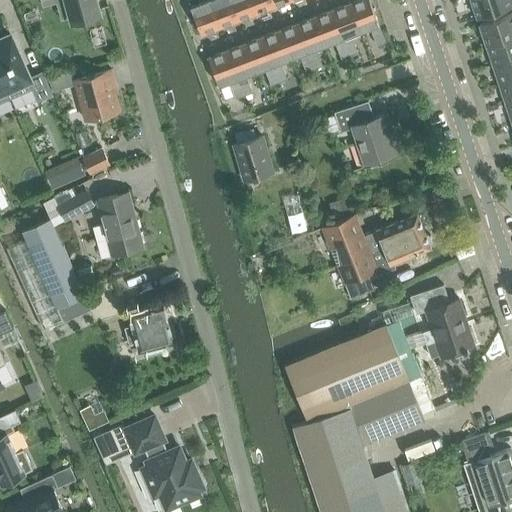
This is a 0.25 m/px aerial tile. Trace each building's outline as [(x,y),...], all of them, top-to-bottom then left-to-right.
[(68,0),(73,16),(74,16),(75,15),(95,10),(96,9),(97,9),(94,0),(68,0)] [(202,34),(221,27),(214,8),(210,0),(201,0),(203,2),(192,7),(195,15),(202,34)] [(210,0),(214,8),(221,27),(239,20),(232,1),(231,0),(210,0)] [(231,0),(232,1),(239,20),(256,13),(251,0),(231,0)] [(251,0),(256,13),(274,7),(271,0),(251,0)] [(370,0),(358,0),(351,3),(358,23),(361,31),(372,27),(378,43),(386,40),(380,24),(377,16),(370,0)] [(511,6),(511,0),(471,0),(477,18),(511,6)] [(352,34),(361,31),(358,23),(351,3),(333,10),(341,29),(344,37),(350,54),(358,50),(352,34)] [(74,16),(73,16),(73,19),(74,20),(75,19),(85,17),(86,16),(97,13),(98,13),(98,12),(97,9),(96,9),(95,10),(75,15),(74,16)] [(342,57),(350,54),(344,37),(341,29),(333,10),(316,16),(323,36),(326,44),(336,40),(342,57)] [(511,12),(479,23),(486,45),(511,36),(511,12)] [(317,48),(326,44),(323,36),(316,16),(298,23),(306,42),(309,51),(315,67),(323,64),(317,48)] [(307,70),(315,67),(309,51),(306,42),(298,23),(281,30),(288,49),(291,57),(301,54),(307,70)] [(281,61),(291,57),(288,49),(281,30),(263,36),(270,56),(274,64),(280,81),(288,78),(281,61)] [(0,76),(9,97),(15,109),(38,98),(38,99),(52,93),(42,71),(29,77),(10,34),(0,38),(0,76)] [(272,84),(280,81),(274,64),(270,56),(263,36),(245,43),(253,62),(256,71),(266,67),(272,84)] [(511,36),(486,45),(493,64),(511,57),(511,36)] [(247,74),(256,71),(253,62),(245,43),(228,50),(235,69),(238,77),(245,95),(253,92),(247,74)] [(237,98),(245,95),(238,77),(235,69),(228,50),(209,57),(217,76),(220,84),(230,81),(237,98)] [(511,57),(493,64),(499,83),(511,79),(511,57)] [(86,118),(121,109),(116,92),(119,92),(113,69),(76,79),(86,118)] [(0,101),(9,97),(0,76),(0,101)] [(58,77),(49,79),(53,92),(61,90),(58,77)] [(511,79),(499,83),(506,103),(511,100),(511,79)] [(335,110),(335,111),(369,100),(375,117),(376,116),(370,99),(335,110)] [(366,165),(401,153),(388,112),(376,116),(375,117),(369,100),(335,111),(342,130),(353,126),(366,165)] [(246,179),(274,170),(264,135),(235,144),(246,179)] [(91,173),(110,165),(103,148),(84,157),(91,173)] [(74,159),(42,174),(49,189),(81,174),(74,159)] [(0,185),(0,207),(8,203),(0,185)] [(87,188),(58,204),(67,221),(96,206),(87,188)] [(113,255),(143,247),(129,192),(99,200),(113,255)] [(299,194),(284,198),(293,232),(308,228),(299,194)] [(347,213),(343,198),(329,202),(333,217),(347,213)] [(419,235),(426,232),(419,213),(364,234),(356,214),(337,221),(325,226),(333,247),(338,245),(341,263),(339,263),(340,265),(352,259),(371,252),(371,253),(376,251),(419,235)] [(92,308),(50,217),(23,230),(27,239),(7,247),(44,328),(63,320),(64,321),(92,308)] [(427,233),(426,232),(419,235),(376,251),(371,253),(371,252),(352,259),(340,265),(348,286),(353,297),(375,288),(371,277),(379,274),(397,267),(395,262),(432,248),(431,245),(434,240),(432,235),(427,233)] [(338,245),(333,247),(339,263),(341,263),(338,245)] [(431,327),(406,335),(411,346),(425,342),(429,355),(439,352),(439,355),(454,350),(472,345),(458,298),(449,301),(443,284),(410,294),(416,312),(425,309),(431,327)] [(167,313),(171,309),(169,303),(164,301),(162,301),(162,300),(128,310),(132,325),(125,327),(129,342),(137,339),(139,349),(173,339),(166,315),(168,314),(167,313)] [(5,309),(0,311),(0,321),(4,332),(13,327),(5,309)] [(407,511),(393,469),(376,475),(364,443),(424,418),(436,412),(398,317),(386,321),(285,360),(307,416),(292,421),(323,511),(407,511)] [(37,379),(25,385),(32,400),(44,395),(37,379)] [(463,395),(452,400),(454,404),(465,399),(463,395)] [(447,402),(435,407),(437,411),(448,406),(447,402)] [(15,408),(0,415),(0,435),(0,436),(0,435),(0,481),(1,483),(26,472),(33,468),(23,448),(16,451),(8,432),(15,429),(12,424),(21,421),(15,408)] [(154,414),(125,427),(135,451),(144,447),(149,458),(146,460),(148,464),(142,467),(154,495),(160,492),(167,508),(200,493),(198,489),(204,486),(191,458),(186,461),(179,445),(170,449),(165,438),(154,414)] [(118,450),(109,429),(93,436),(102,457),(118,450)] [(502,499),(511,496),(511,446),(491,453),(488,447),(494,445),(489,431),(462,440),(469,460),(463,462),(478,511),(497,511),(499,511),(496,501),(499,501),(502,499)] [(422,481),(416,461),(402,464),(408,485),(422,481)] [(58,485),(53,473),(27,485),(32,496),(8,507),(9,510),(4,511),(64,511),(53,488),(58,485)]
